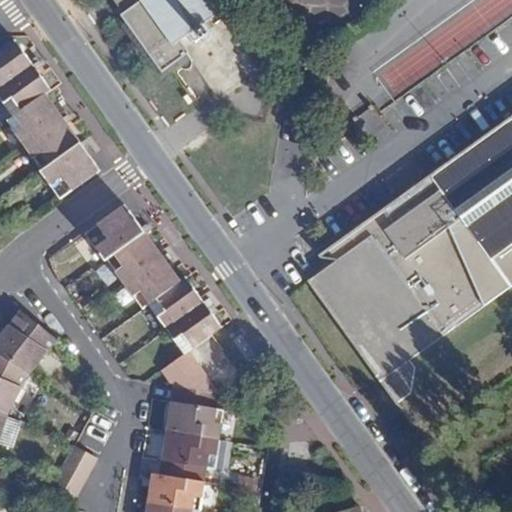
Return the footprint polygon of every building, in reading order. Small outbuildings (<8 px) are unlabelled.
[(220,13),(215,0),(114,0),(119,7),(115,9),(137,39),(140,37),(163,69),(176,59),(182,67),(191,60),(178,42),(220,13)] [(45,58),(39,49),(34,53),(37,56),(31,60),(26,53),(20,45),(17,41),(0,52),(0,89),(34,65),(45,58)] [(34,65),(0,89),(0,97),(14,117),(46,94),(52,90),(48,84),(40,74),(38,70),(48,63),(45,58),(34,65)] [(371,107),(359,91),(344,102),(356,118),(371,107)] [(46,94),(14,117),(8,121),(26,146),(64,119),(74,112),(68,103),(63,106),(66,110),(60,114),(57,109),(51,101),(46,94)] [(64,119),(26,146),(43,170),(81,143),(79,139),(71,128),(68,124),(78,117),(74,112),(64,119)] [(511,118),(321,256),(320,256),(320,257),(331,264),(308,281),(397,404),(399,402),(412,393),(416,367),(410,360),(511,286),(511,118)] [(81,143),(43,170),(41,172),(61,199),(101,170),(97,164),(91,156),(86,149),(91,145),(97,153),(101,150),(91,136),(81,143)] [(106,262),(108,260),(146,233),(156,226),(146,212),(141,215),(147,224),(141,228),(139,224),(134,218),(128,210),(126,206),(86,235),(106,262)] [(108,260),(126,285),(163,257),(169,253),(173,250),(170,245),(160,252),(157,248),(154,244),(149,238),(146,233),(108,260)] [(143,309),(150,304),(181,282),(167,262),(173,258),(175,261),(179,258),(173,250),(169,253),(163,257),(126,285),(143,309)] [(205,302),(215,294),(211,290),(201,297),(198,292),(191,282),(187,277),(181,282),(150,304),(167,329),(205,302)] [(212,335),(223,327),(218,321),(212,312),(208,307),(214,303),(217,307),(221,303),(215,294),(205,302),(167,329),(186,354),(189,351),(212,335)] [(0,355),(30,375),(48,351),(58,339),(22,311),(21,311),(12,322),(1,336),(0,335),(0,355)] [(220,394),(189,351),(186,354),(162,371),(175,387),(219,395),(220,394)] [(0,410),(9,414),(23,387),(30,375),(0,355),(0,410)] [(217,409),(219,395),(175,387),(172,402),(217,409)] [(224,410),(217,409),(172,402),(168,431),(220,440),(220,439),(222,424),(224,410)] [(0,440),(9,414),(0,410),(0,440)] [(219,440),(220,440),(168,431),(163,461),(160,475),(205,482),(207,468),(215,469),(217,456),(219,440)] [(67,459),(91,471),(98,458),(75,445),(67,459)] [(60,472),(84,484),(91,471),(67,459),(60,472)] [(77,498),(84,484),(60,472),(53,485),(77,498)] [(202,498),(205,482),(160,475),(153,474),(148,503),(199,511),(202,498)] [(199,511),(148,503),(148,504),(146,511),(199,511)]
